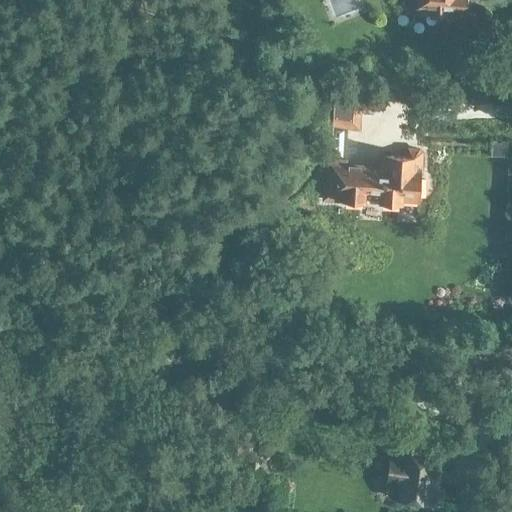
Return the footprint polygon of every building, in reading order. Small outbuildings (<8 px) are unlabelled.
[(416,0),(415,11),(438,12),(438,16),(442,16),(442,19),(451,18),(452,17),(454,17),(455,13),(459,13),(459,0),(416,0)] [(359,98),(333,96),(331,126),(345,127),(357,128),(359,98)] [(321,201),(342,202),(342,201),(365,202),(365,197),(380,198),(380,204),(399,204),(399,198),(418,200),(420,170),(417,170),(418,156),(383,155),(382,168),(346,166),(346,161),(344,161),(345,127),(331,126),(330,158),(325,157),(321,201)] [(511,139),(491,139),(490,154),(511,155),(511,139)] [(399,499),(441,506),(443,487),(435,486),(439,463),(433,462),(434,457),(417,454),(420,432),(396,429),(392,459),(389,459),(386,477),(402,480),(399,499)]
